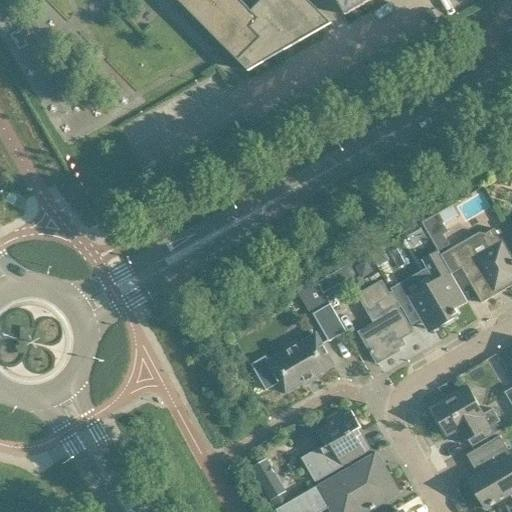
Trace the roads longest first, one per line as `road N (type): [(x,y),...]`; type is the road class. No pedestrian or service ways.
road 1 (secondary): [(208,239),(511,65)]
road 2 (residential): [(511,325),(414,380),(399,400),(398,429),(445,511)]
road 3 (secondary): [(208,239),(60,297)]
road 4 (secondary): [(84,336),(208,239)]
road 5 (secondary): [(134,511),(75,372)]
road 6 (secondary): [(45,394),(123,511)]
